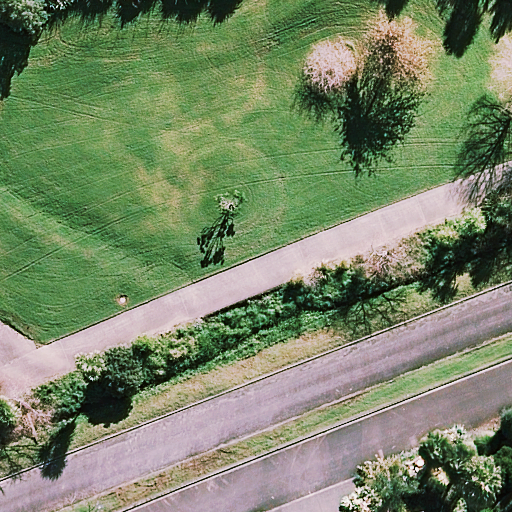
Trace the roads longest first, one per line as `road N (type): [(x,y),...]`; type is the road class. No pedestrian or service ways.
road 1 (residential): [(0,509),(511,317)]
road 2 (residential): [(511,388),(193,511)]
